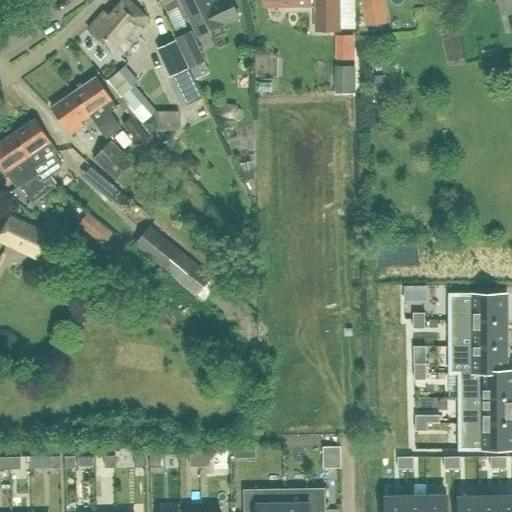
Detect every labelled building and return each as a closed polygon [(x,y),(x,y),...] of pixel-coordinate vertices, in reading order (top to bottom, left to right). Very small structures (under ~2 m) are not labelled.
[(130,42),(149,19),(129,0),(123,0),(110,17),(104,12),(88,29),(118,57),(130,42)] [(180,0),(195,31),(223,17),(226,23),(239,16),(231,0),(218,0),(214,2),(212,0),(180,0)] [(317,30),(339,30),(338,0),(264,0),(264,5),(310,5),(317,10),(317,30)] [(383,0),(362,0),(366,23),(386,20),(383,0)] [(176,38),(189,68),(191,67),(193,72),(192,72),(195,79),(202,76),(199,69),(202,68),(200,63),(205,61),(191,31),(176,38)] [(335,35),(335,59),(354,59),(354,35),(335,35)] [(170,75),(175,72),(187,95),(198,89),(187,67),(175,42),(159,49),(170,75)] [(107,80),(151,133),(158,128),(158,120),(152,113),(155,111),(134,85),(138,81),(125,65),(107,80)] [(97,77),(75,92),(90,115),(106,139),(122,128),(111,112),(118,107),(113,100),(97,77)] [(81,121),(90,115),(75,92),(53,107),(71,135),(84,126),(81,121)] [(132,115),(122,124),(140,145),(150,136),(132,115)] [(51,142),(35,119),(12,135),(29,157),(36,167),(58,151),(51,142)] [(36,169),(35,167),(36,167),(29,157),(12,135),(0,142),(0,163),(6,173),(7,172),(18,188),(38,174),(43,183),(51,177),(50,176),(45,179),(37,169),(36,169)] [(133,162),(111,140),(92,159),(114,181),(133,162)] [(240,167),(243,181),(255,179),(252,165),(240,167)] [(88,212),(78,225),(104,245),(113,232),(88,212)] [(0,239),(39,258),(49,235),(10,216),(0,236),(0,239)] [(195,295),(211,276),(150,225),(134,244),(195,295)] [(450,294),(450,321),(455,321),(505,320),(505,294),(455,294),(450,294)] [(413,312),(413,320),(425,320),(425,312),(413,312)] [(413,320),(413,328),(425,328),(425,320),(413,320)] [(455,321),(455,346),(505,346),(505,320),(455,321)] [(450,346),(450,371),(455,371),(511,371),(511,370),(505,370),(505,346),(455,346),(450,346)] [(414,363),(414,371),(426,371),(426,363),(414,363)] [(414,371),(414,380),(426,379),(426,371),(414,371)] [(511,371),(455,371),(455,372),(464,372),(464,397),(511,396),(511,371)] [(511,396),(464,397),(464,422),(511,422),(511,396)] [(415,414),(415,422),(428,422),(440,422),(440,414),(415,414)] [(415,422),(415,430),(428,430),(428,422),(415,422)] [(460,422),(460,449),(464,449),(511,448),(511,422),(464,422),(460,422)] [(341,446),(323,447),(323,468),(341,468),(341,446)] [(244,448),(234,448),(234,458),(244,458),(244,448)] [(161,466),(160,454),(150,455),(150,467),(161,466)] [(200,466),(200,454),(190,454),(190,466),(200,466)] [(210,466),(210,454),(200,454),(200,466),(210,466)] [(65,456),(65,468),(76,467),(75,455),(65,456)] [(115,455),(105,455),(105,467),(115,467),(115,455)] [(135,467),(145,467),(145,455),(135,455),(135,467)] [(20,468),(20,456),(10,457),(10,469),(20,468)] [(60,456),(49,456),(50,468),(60,468),(60,456)] [(406,456),(397,456),(398,469),(406,468),(406,456)] [(414,456),(406,456),(406,468),(414,468),(414,456)] [(452,456),(444,457),(444,469),(452,468),(452,456)] [(460,456),(452,456),(452,468),(460,468),(460,456)] [(498,456),(490,456),(491,468),(499,468),(498,456)] [(506,456),(498,456),(499,468),(507,468),(506,456)] [(0,457),(0,469),(10,469),(10,457),(0,457)] [(283,511),(284,488),(244,489),(244,511),(283,511)] [(325,511),(325,488),(284,488),(283,511),(325,511)] [(447,511),(447,496),(426,497),(426,511),(447,511)] [(511,511),(511,496),(499,497),(499,511),(511,511)] [(406,511),(406,497),(386,497),(386,511),(406,511)] [(426,511),(426,497),(406,497),(406,511),(426,511)] [(479,511),(480,497),(459,498),(459,511),(479,511)] [(499,511),(499,497),(480,497),(479,511),(499,511)]
